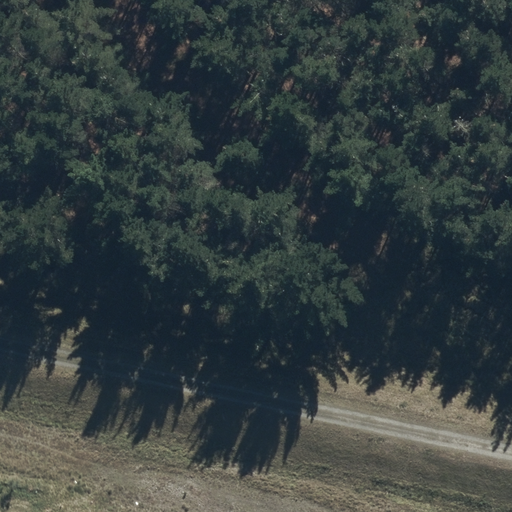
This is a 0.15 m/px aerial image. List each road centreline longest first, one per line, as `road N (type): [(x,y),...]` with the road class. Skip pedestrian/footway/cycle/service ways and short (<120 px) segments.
road 1 (track): [(511,385),(101,0)]
road 2 (track): [(0,347),(511,457)]
road 3 (track): [(0,443),(292,511)]
